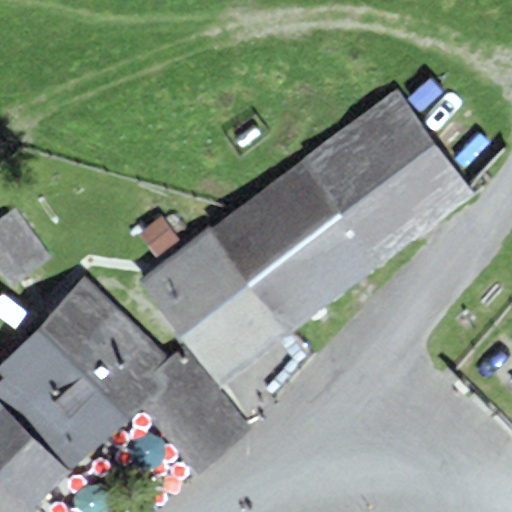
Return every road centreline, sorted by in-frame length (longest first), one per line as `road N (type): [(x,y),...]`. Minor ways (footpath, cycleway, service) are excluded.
road 1 (unclassified): [(214,511),(425,291),(506,190)]
road 2 (track): [(0,132),(299,17)]
road 3 (track): [(299,17),(346,11),(438,33),(511,84)]
